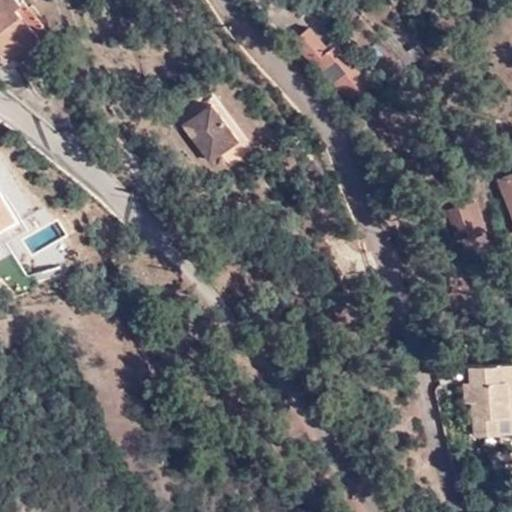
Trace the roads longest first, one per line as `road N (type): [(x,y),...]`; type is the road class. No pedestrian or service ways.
road 1 (residential): [(222,0),(319,106),(411,341),(456,511)]
road 2 (residential): [(367,511),(181,261),(0,102)]
